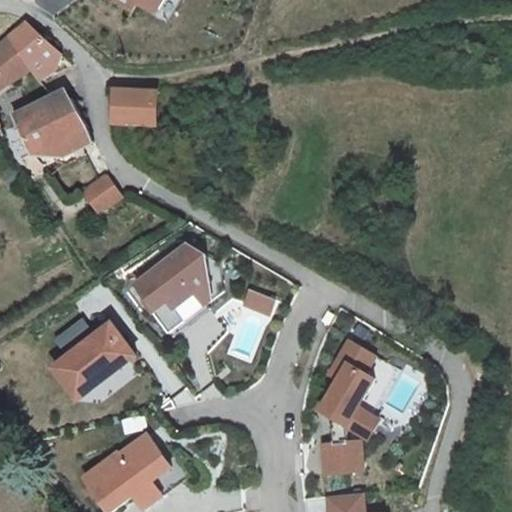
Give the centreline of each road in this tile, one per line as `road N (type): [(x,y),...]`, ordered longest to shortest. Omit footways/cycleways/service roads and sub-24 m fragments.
road 1 (track): [(511,20),(96,83)]
road 2 (residential): [(96,83),(101,126),(122,170),(321,285)]
road 3 (residential): [(321,285),(439,351),(457,371),(463,415),(433,511)]
road 4 (residential): [(273,417),(321,285)]
road 5 (residential): [(96,83),(61,30),(0,5)]
